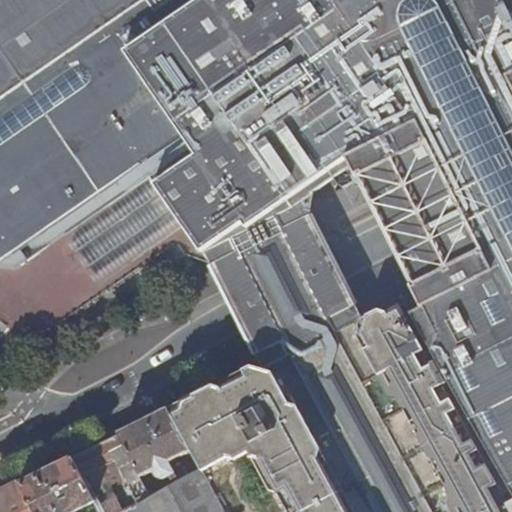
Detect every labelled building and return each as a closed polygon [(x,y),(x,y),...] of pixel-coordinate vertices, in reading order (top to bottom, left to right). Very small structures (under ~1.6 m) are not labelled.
[(511,0),(0,0),(0,339),(9,334),(39,341),(166,251),(174,264),(188,266),(209,256),(307,206),(314,203),(318,184),(349,164),(358,181),(511,103),(511,0)] [(511,103),(358,181),(379,219),(387,234),(415,287),(511,238),(511,103)] [(327,246),(307,206),(209,256),(229,296),(236,310),(263,363),(362,314),(334,261),(327,246)] [(511,238),(415,287),(402,294),(407,303),(511,489),(511,238)] [(511,511),(511,489),(407,303),(388,312),(393,321),(388,340),(353,360),(340,334),(267,370),(202,403),(173,418),(200,469),(223,511),(511,511)] [(365,320),(362,314),(263,363),(257,367),(267,370),(340,334),(353,360),(388,340),(393,321),(388,312),(384,311),(365,320)] [(162,480),(171,478),(174,484),(200,469),(173,418),(169,411),(121,435),(138,470),(143,479),(156,471),(159,477),(162,480)] [(138,470),(121,435),(73,459),(96,503),(100,511),(126,511),(152,497),(149,490),(142,493),(143,495),(136,498),(132,491),(125,477),(138,470)] [(77,511),(96,503),(73,459),(22,485),(36,511),(77,511)] [(223,511),(200,469),(174,484),(152,497),(126,511),(223,511)] [(143,479),(138,470),(125,477),(132,491),(145,484),(143,479)] [(36,511),(22,485),(0,496),(0,511),(36,511)]
